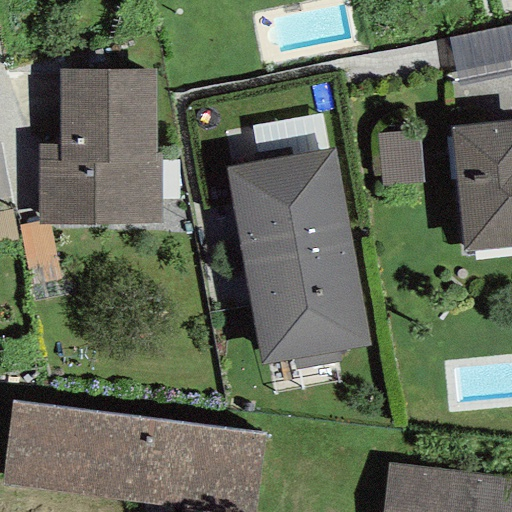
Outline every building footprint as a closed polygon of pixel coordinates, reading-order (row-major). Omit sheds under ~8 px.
[(455,87),(511,75),(511,24),(445,38),(455,87)] [(37,222),(37,226),(47,226),(160,224),(160,155),(154,154),(155,71),(57,70),(58,145),(37,145),(37,222)] [(511,121),(450,128),(463,250),(511,245),(511,121)] [(383,187),(422,183),(417,130),(378,134),(383,187)] [(243,271),(353,251),(334,149),(224,169),(243,271)] [(59,280),(47,226),(37,226),(37,222),(18,226),(31,286),(59,280)] [(353,251),(243,271),(260,366),(370,347),(353,251)] [(252,511),(264,432),(12,402),(3,485),(207,511),(252,511)] [(511,511),(511,479),(386,464),(381,511),(511,511)]
